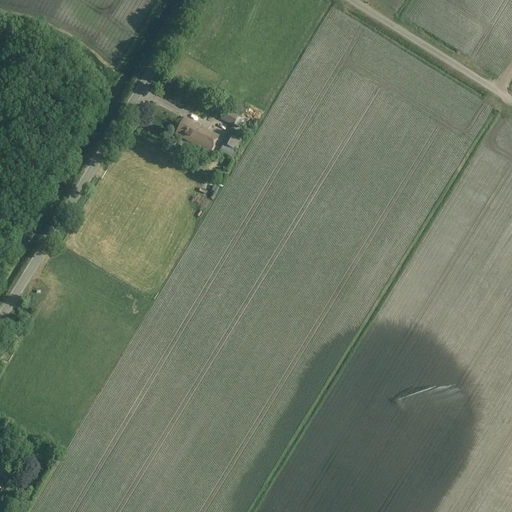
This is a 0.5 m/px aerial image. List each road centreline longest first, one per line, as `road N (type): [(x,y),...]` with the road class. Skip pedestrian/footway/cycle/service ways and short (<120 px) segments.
road 1 (unclassified): [(0,319),(195,0)]
road 2 (unclassified): [(511,100),(349,0)]
